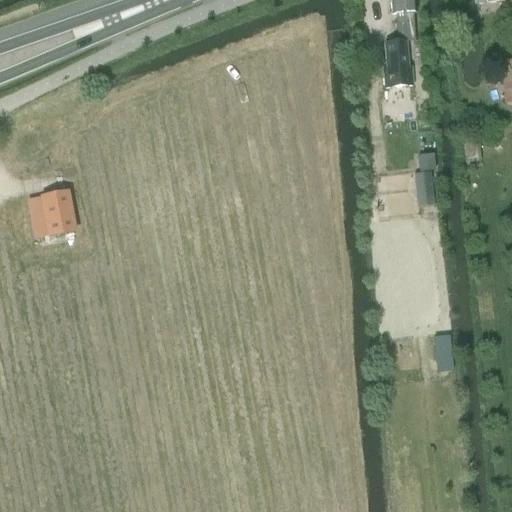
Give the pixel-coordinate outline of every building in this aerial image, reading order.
[(412,14),(415,14),(413,0),(389,0),(391,16),(395,16),(398,46),(384,48),(387,73),(384,74),(386,92),(413,89),(411,70),(409,70),(406,45),(415,45),(412,14)] [(511,61),(500,63),(502,87),(511,86),(511,61)] [(504,107),(511,105),(511,86),(502,87),(504,107)] [(376,205),(389,203),(386,178),(373,179),(376,205)] [(433,182),(414,184),(417,210),(436,208),(433,182)] [(64,194),(41,198),(48,240),(71,236),(64,194)]
